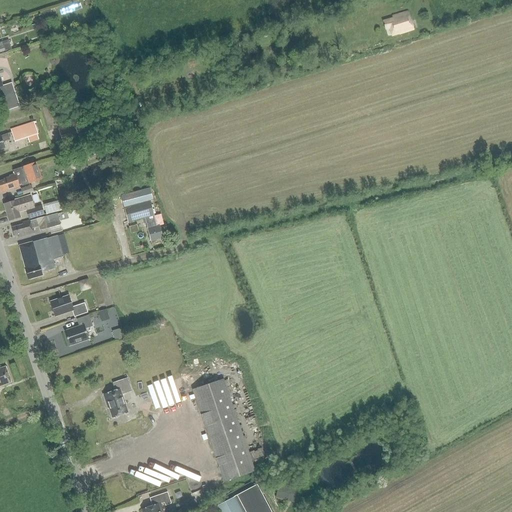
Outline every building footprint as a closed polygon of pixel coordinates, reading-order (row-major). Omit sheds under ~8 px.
[(392,16),(393,18),(383,21),(385,29),(389,28),(391,36),(399,33),(399,34),(413,29),(408,12),(392,16)] [(0,52),(11,49),(8,40),(0,42),(0,52)] [(0,95),(14,91),(11,83),(2,86),(0,80),(0,95)] [(10,129),(14,142),(38,135),(33,121),(10,129)] [(62,141),(85,134),(81,121),(58,128),(62,141)] [(10,140),(7,134),(0,136),(0,149),(4,148),(2,142),(10,140)] [(13,159),(11,153),(2,156),(4,162),(13,159)] [(78,162),(73,161),(70,164),(71,169),(76,170),(79,166),(78,162)] [(19,187),(18,184),(21,183),(21,184),(35,180),(30,165),(13,170),(14,174),(8,176),(9,177),(4,179),(4,180),(0,181),(0,190),(3,190),(3,192),(19,187)] [(33,192),(31,186),(21,189),(23,195),(33,192)] [(153,200),(149,188),(120,196),(124,208),(135,205),(142,203),(149,201),(153,200)] [(17,200),(3,204),(9,221),(20,217),(19,212),(34,207),(30,196),(22,199),(17,201),(17,200)] [(44,204),(47,213),(62,209),(60,200),(44,204)] [(159,226),(156,226),(153,216),(149,201),(124,208),(128,222),(144,218),(151,241),(162,238),(159,226)] [(122,207),(121,202),(109,205),(110,211),(122,207)] [(44,215),(41,206),(26,211),(29,219),(44,215)] [(34,234),(33,228),(38,227),(39,231),(60,226),(59,219),(63,218),(62,213),(36,219),(30,221),(22,223),(22,225),(12,228),(14,236),(18,235),(19,238),(34,234)] [(162,214),(156,216),(158,224),(164,222),(162,214)] [(55,268),(53,260),(63,257),(57,236),(47,239),(35,242),(19,246),(25,268),(25,269),(28,279),(42,275),(41,272),(55,268)] [(89,278),(79,281),(82,291),(92,287),(89,278)] [(74,317),(87,313),(84,303),(72,307),(68,296),(50,302),(55,316),(72,310),(74,317)] [(100,320),(108,318),(106,310),(98,312),(100,320)] [(88,315),(76,319),(79,327),(64,332),(69,346),(88,339),(84,329),(92,326),(88,315)] [(215,360),(189,369),(191,374),(217,366),(215,360)] [(0,386),(11,382),(5,367),(0,368),(0,386)] [(121,394),(130,391),(126,379),(113,383),(116,391),(103,395),(106,404),(107,403),(112,417),(127,412),(121,394)] [(254,471),(223,379),(192,390),(223,482),(254,471)] [(173,462),(171,468),(154,463),(152,468),(148,467),(146,474),(137,471),(135,477),(161,485),(163,479),(172,482),(174,476),(183,479),(185,473),(197,476),(199,471),(173,462)] [(271,511),(257,484),(215,506),(218,511),(271,511)] [(297,488),(278,484),(275,499),(294,503),(297,488)] [(170,504),(169,501),(170,501),(167,492),(152,497),(154,505),(141,510),(141,511),(163,511),(160,504),(164,502),(165,505),(170,504)] [(197,511),(200,511),(195,500),(188,503),(192,511),(197,511)]
